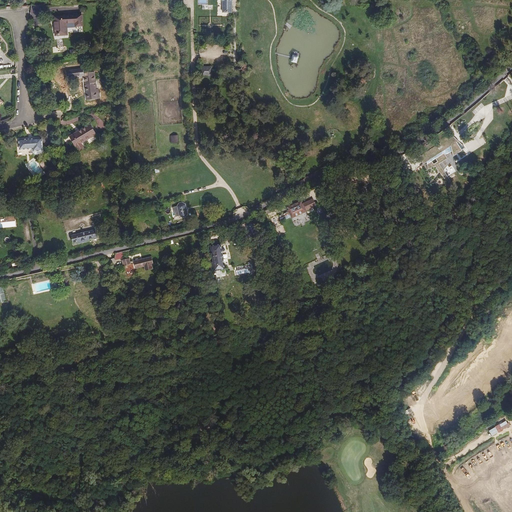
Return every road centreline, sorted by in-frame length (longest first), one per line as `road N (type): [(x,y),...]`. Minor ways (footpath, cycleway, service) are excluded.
road 1 (unclassified): [(0,275),(242,217),(332,167),(391,156),(511,69)]
road 2 (unknown): [(462,511),(430,451),(418,406),(484,294),(511,268)]
road 3 (track): [(511,165),(478,222),(423,362),(382,400)]
road 4 (unknown): [(192,0),(198,146),(242,217)]
road 5 (track): [(382,400),(446,511)]
road 6 (residential): [(0,13),(17,12),(23,122)]
